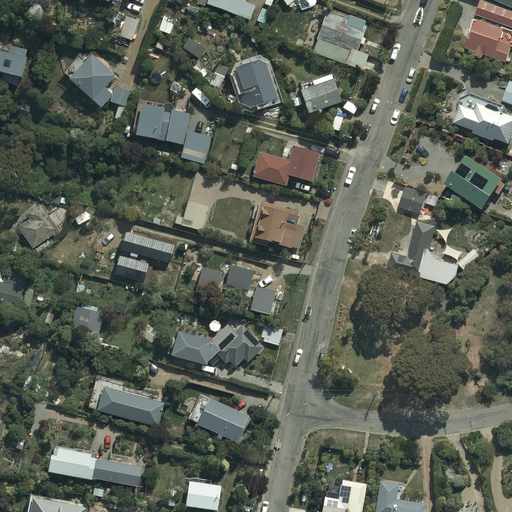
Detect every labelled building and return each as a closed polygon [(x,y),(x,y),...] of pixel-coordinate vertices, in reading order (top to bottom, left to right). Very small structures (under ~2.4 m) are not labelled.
[(206,0),(204,7),(246,22),(243,32),(252,35),(256,24),(265,27),(269,14),(261,12),(259,17),(252,14),(254,9),(244,5),(246,0),(206,0)] [(281,0),(286,6),(287,6),(289,9),(294,5),(292,2),(294,0),(281,0)] [(473,17),(463,48),(473,51),(472,55),(483,59),(484,56),(508,63),(511,49),(511,29),(505,27),(506,25),(511,26),(511,9),(481,0),(477,14),(479,15),(478,18),(473,17)] [(45,9),(30,3),(26,13),(42,19),(45,9)] [(331,13),(326,11),(312,52),(363,69),(367,57),(364,56),(365,53),(357,51),(360,42),(363,44),(365,38),(362,37),(366,25),(364,25),(365,22),(348,16),(348,15),(332,10),(331,13)] [(139,19),(127,15),(120,34),(132,38),(139,19)] [(173,19),(164,15),(159,30),(165,32),(163,36),(170,38),(173,31),(172,30),(174,24),(171,24),(173,19)] [(191,38),(183,31),(174,42),(182,48),(191,38)] [(206,51),(190,39),(182,50),(199,61),(206,51)] [(0,53),(0,83),(19,88),(21,78),(24,79),(29,58),(27,58),(28,54),(10,49),(9,55),(0,53)] [(63,74),(101,109),(112,97),(105,89),(115,78),(91,56),(85,62),(79,57),(63,74)] [(263,66),(237,75),(246,100),(252,98),(256,108),(272,103),(268,92),(272,91),(263,66)] [(311,86),(298,91),(307,116),(315,113),(316,115),(321,114),(320,111),(340,105),(330,76),(310,83),(311,86)] [(511,82),(510,82),(503,102),(511,105),(511,82)] [(117,89),(111,104),(125,109),(131,94),(117,89)] [(456,115),(452,125),(473,133),(472,135),(495,144),(496,139),(511,145),(511,142),(511,113),(505,111),(506,108),(472,95),(461,100),(455,115),(456,115)] [(138,100),(128,135),(178,148),(175,160),(204,168),(212,139),(185,132),(189,116),(185,115),(188,105),(176,102),(174,109),(138,100)] [(289,162),(258,154),(252,180),(286,189),(288,180),(312,186),(320,157),(292,150),(289,162)] [(455,173),(445,188),(485,214),(495,198),(499,201),(506,191),(505,190),(507,188),(503,185),(505,182),(469,158),(457,175),(455,173)] [(426,194),(405,187),(398,208),(419,215),(426,194)] [(208,209),(187,203),(183,219),(176,218),(174,225),(202,232),(208,209)] [(267,250),(268,248),(291,254),(291,252),(300,254),(305,231),(297,229),(299,221),(298,220),(300,215),(260,205),(249,246),(267,250)] [(59,234),(41,208),(28,217),(31,223),(20,231),(34,251),(59,234)] [(435,229),(417,225),(409,259),(392,255),(387,272),(447,286),(456,280),(459,269),(464,275),(482,258),(475,250),(467,258),(464,254),(457,261),(460,264),(457,267),(436,262),(429,254),(435,229)] [(223,274),(202,268),(195,294),(216,299),(223,274)] [(253,274),(230,269),(225,291),(248,297),(253,274)] [(0,274),(0,314),(7,317),(9,308),(21,312),(23,305),(19,303),(24,285),(4,279),(5,276),(0,274)] [(277,295),(256,290),(251,313),(272,317),(277,295)] [(105,313),(77,307),(70,335),(85,338),(87,331),(99,334),(105,313)] [(158,334),(148,326),(140,338),(151,345),(158,334)] [(283,329),(264,326),(262,339),(265,340),(264,343),(280,346),(283,329)] [(181,333),(178,332),(171,359),(211,371),(212,369),(217,374),(224,368),(225,369),(229,365),(234,372),(244,363),(247,366),(263,352),(242,329),(235,335),(228,327),(210,342),(205,341),(205,338),(182,331),(181,333)] [(126,387),(97,379),(88,411),(158,431),(165,406),(158,404),(159,400),(124,391),(126,387)] [(208,407),(201,404),(190,428),(218,441),(216,446),(220,448),(222,444),(237,450),(249,422),(209,404),(208,407)] [(92,458),(56,451),(54,458),(52,457),(49,475),(93,484),(93,481),(138,490),(142,470),(97,461),(97,463),(91,462),(92,458)] [(217,511),(221,487),(189,482),(186,508),(213,511),(217,511)] [(399,485),(380,482),(375,511),(424,511),(426,505),(397,501),(399,485)] [(361,511),(365,488),(340,485),(339,490),(328,488),(328,492),(326,492),(325,496),(324,496),(321,511),(361,511)]
